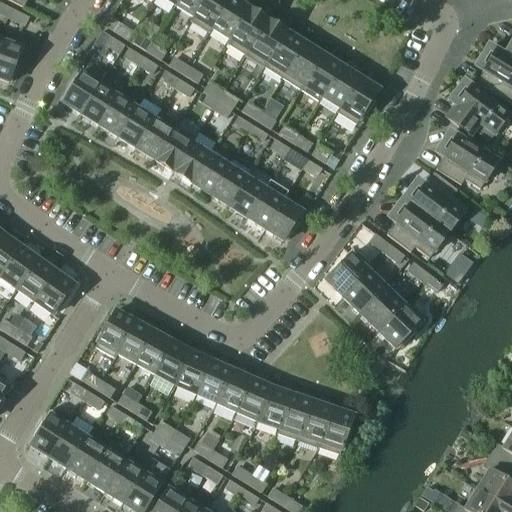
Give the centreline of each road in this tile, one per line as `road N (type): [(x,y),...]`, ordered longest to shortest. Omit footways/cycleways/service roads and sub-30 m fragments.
road 1 (residential): [(294,280),(356,194),(431,58),(443,21),(422,0)]
road 2 (residential): [(294,280),(248,332),(228,338),(110,274)]
road 3 (residential): [(0,449),(110,274)]
road 4 (residential): [(0,167),(84,0)]
road 5 (residential): [(110,274),(0,195)]
